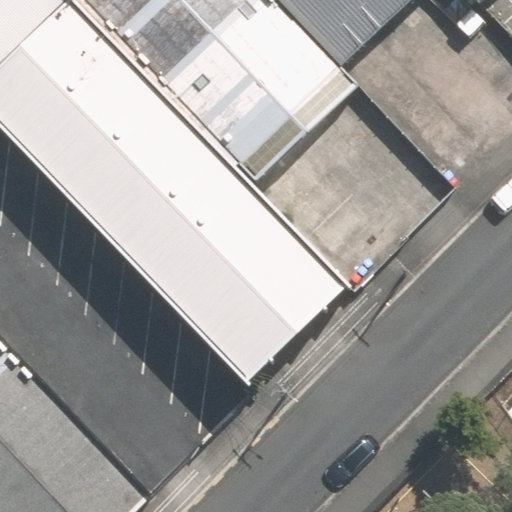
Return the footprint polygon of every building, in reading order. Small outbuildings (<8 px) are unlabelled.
[(0,0),(0,126),(245,387),(348,292),(233,167),(71,0),(0,0)] [(71,0),(233,167),(338,66),(273,0),(71,0)] [(273,0),(338,66),(410,0),(273,0)] [(208,384),(104,271),(16,352),(122,467),(151,440),(172,463),(204,433),(181,409),(208,384)] [(0,336),(0,511),(142,511),(156,499),(122,467),(16,352),(0,336)]
